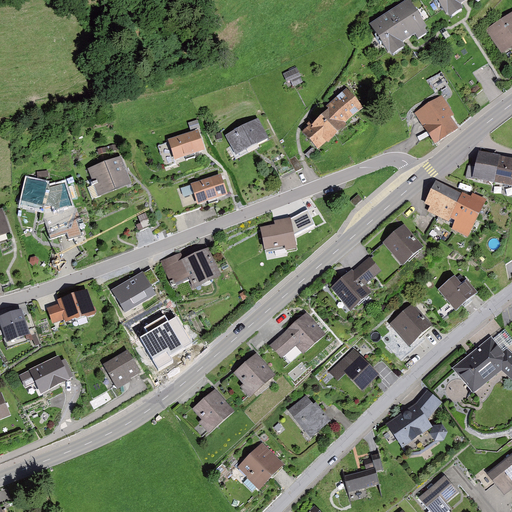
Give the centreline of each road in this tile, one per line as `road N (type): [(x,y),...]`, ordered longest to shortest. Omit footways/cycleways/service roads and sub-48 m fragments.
road 1 (secondary): [(0,478),(154,407),(419,180)]
road 2 (residential): [(419,180),(403,162),(385,163),(0,309)]
road 3 (residential): [(511,298),(411,383),(282,511)]
road 4 (secondary): [(419,180),(511,104)]
